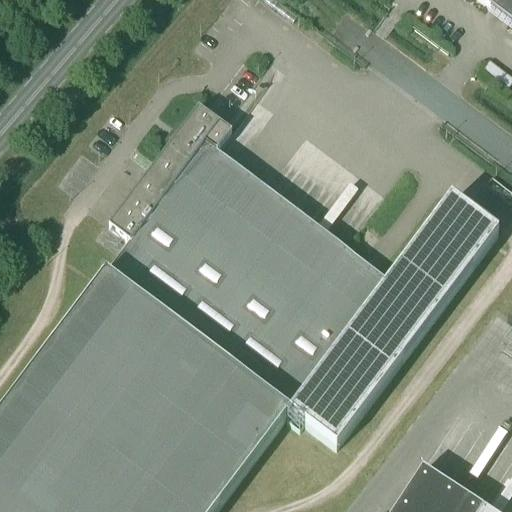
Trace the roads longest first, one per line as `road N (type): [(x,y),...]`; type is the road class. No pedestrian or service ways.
road 1 (unclassified): [(511,157),(342,30)]
road 2 (primary): [(0,136),(118,0)]
